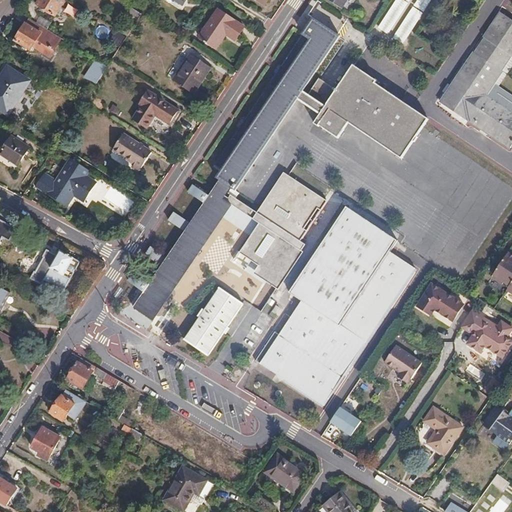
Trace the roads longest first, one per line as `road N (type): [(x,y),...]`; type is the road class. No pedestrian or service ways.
road 1 (residential): [(87,311),(416,507)]
road 2 (residential): [(296,0),(122,259)]
road 3 (residential): [(87,311),(0,444)]
road 4 (residential): [(0,196),(122,259)]
